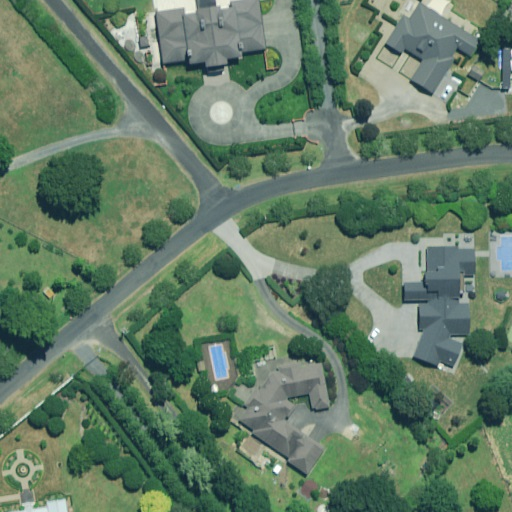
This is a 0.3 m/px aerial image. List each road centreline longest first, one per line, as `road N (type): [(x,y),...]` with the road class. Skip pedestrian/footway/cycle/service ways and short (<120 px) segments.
road 1 (residential): [(0,390),(254,187),(511,152)]
road 2 (unknown): [(263,258),(348,272),(379,256),(421,251),(418,287),(407,300),(377,307)]
road 3 (unknown): [(263,258),(253,277),(260,295),(343,394),(344,409),(326,435)]
